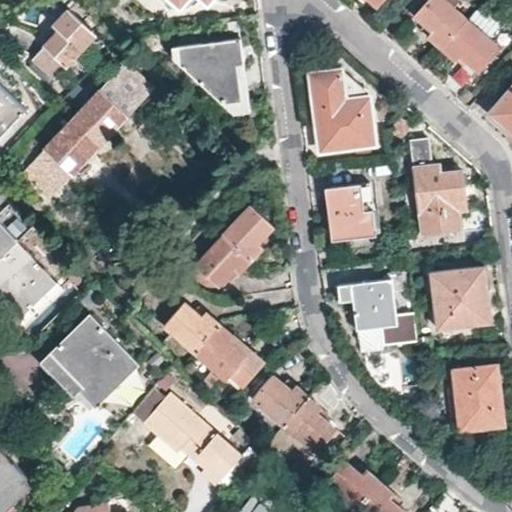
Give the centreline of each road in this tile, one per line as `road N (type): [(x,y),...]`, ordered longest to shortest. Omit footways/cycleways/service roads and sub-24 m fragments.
road 1 (residential): [(267,0),(309,321),(370,410),(495,508),(511,504)]
road 2 (residential): [(325,0),(493,141)]
road 3 (residential): [(511,295),(493,141)]
